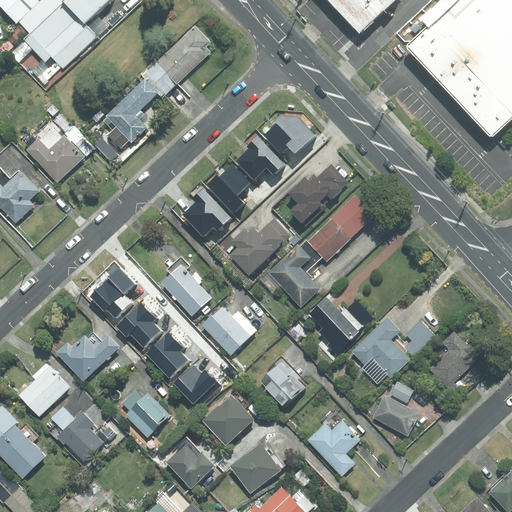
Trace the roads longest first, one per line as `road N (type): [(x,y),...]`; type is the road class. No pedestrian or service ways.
road 1 (residential): [(0,324),(292,51)]
road 2 (secondary): [(292,51),(495,267)]
road 3 (residential): [(387,511),(511,393)]
